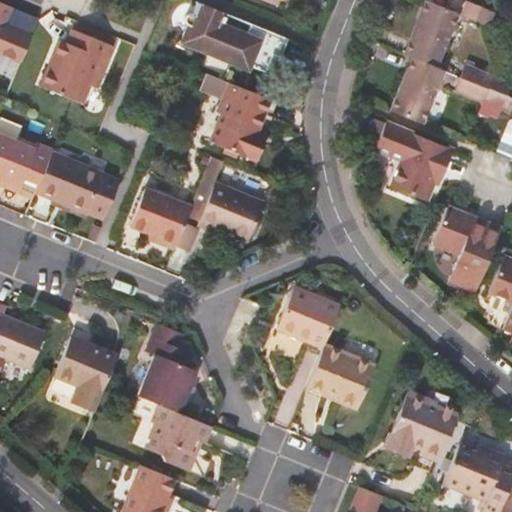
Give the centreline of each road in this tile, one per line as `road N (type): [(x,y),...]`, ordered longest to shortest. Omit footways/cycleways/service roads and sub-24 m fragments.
road 1 (residential): [(345,234),(324,174),(321,111),(354,0)]
road 2 (residential): [(511,400),(379,280),(345,234)]
road 3 (residential): [(194,305),(0,226)]
road 4 (residential): [(345,234),(194,305)]
road 5 (residential): [(194,305),(246,423),(269,436)]
road 6 (residential): [(318,511),(336,463),(269,436)]
